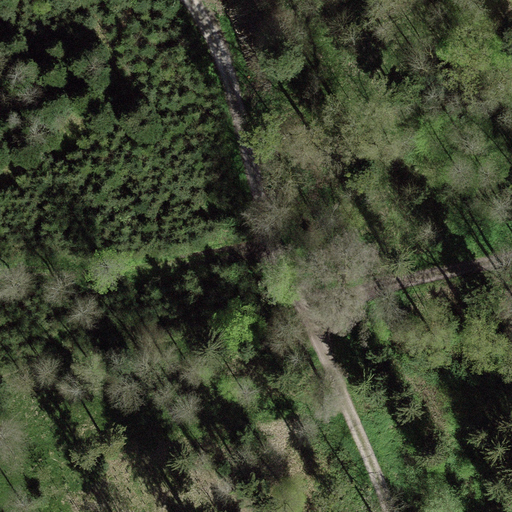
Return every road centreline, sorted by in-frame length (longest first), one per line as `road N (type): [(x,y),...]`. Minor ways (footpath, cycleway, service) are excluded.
road 1 (track): [(189,0),(278,249),(394,511)]
road 2 (track): [(0,273),(278,249)]
road 3 (track): [(511,255),(414,273),(302,307)]
